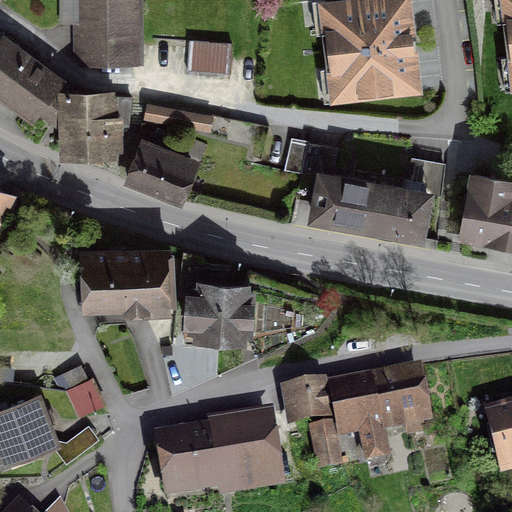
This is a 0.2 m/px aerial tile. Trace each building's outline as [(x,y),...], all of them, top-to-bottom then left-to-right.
[(138,0),(74,0),(78,68),(142,65),(138,0)] [(410,39),(404,0),(366,0),(334,4),(326,5),(336,95),(415,85),(410,39)] [(511,0),(495,0),(508,92),(511,91),(511,0)] [(59,80),(0,40),(0,100),(29,120),(33,113),(59,129),(57,96),(51,90),(59,80)] [(228,77),(230,46),(189,43),(187,74),(228,77)] [(113,92),(57,96),(59,129),(61,159),(117,155),(113,92)] [(202,130),(205,114),(149,104),(146,119),(202,130)] [(304,174),(309,145),(290,142),(285,171),(304,174)] [(178,201),(193,164),(144,144),(129,181),(178,201)] [(333,179),(338,150),(309,145),(304,174),(321,177),(333,179)] [(447,169),(419,164),(414,194),(427,196),(442,199),(447,169)] [(511,252),(511,180),(465,173),(454,243),(511,252)] [(420,238),(427,196),(414,194),(333,179),(321,177),(314,218),(420,238)] [(0,192),(0,218),(10,197),(0,192)] [(165,250),(77,254),(80,319),(168,314),(165,250)] [(247,283),(191,280),(187,343),(244,346),(247,283)] [(175,332),(160,331),(160,345),(174,345),(175,332)] [(424,425),(414,367),(337,380),(347,438),(358,436),(363,468),(387,464),(382,432),(424,425)] [(91,382),(65,396),(79,420),(104,407),(91,382)] [(320,382),(290,387),(294,419),(325,414),(320,382)] [(34,397),(0,410),(0,466),(49,448),(53,446),(52,444),(34,397)] [(511,404),(483,412),(500,475),(511,472),(511,404)] [(278,484),(268,419),(152,436),(162,501),(278,484)] [(329,422),(311,425),(319,467),(337,463),(329,422)] [(66,446),(52,444),(53,446),(49,448),(65,469),(96,445),(87,431),(66,446)] [(49,511),(23,511),(13,502),(2,511),(65,511),(60,502),(49,511)] [(282,511),(281,503),(267,506),(267,511),(282,511)]
